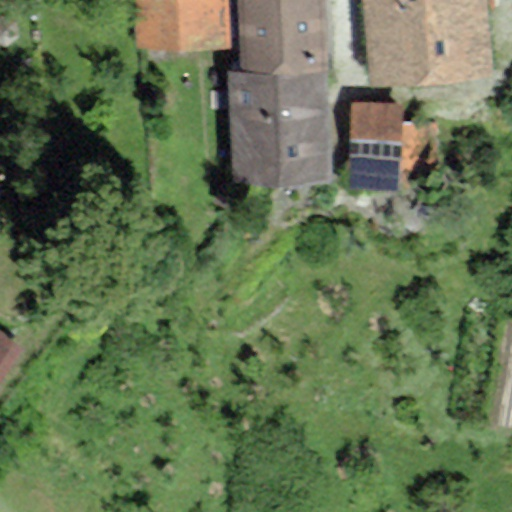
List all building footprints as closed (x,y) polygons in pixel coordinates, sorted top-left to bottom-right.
[(221,0),(141,0),(143,30),(223,25),(221,0)] [(315,0),(248,0),(252,78),(237,79),(240,175),(322,173),(315,0)] [(372,0),(378,61),(487,51),(481,0),(372,0)] [(399,179),(403,90),(349,88),(345,177),(399,179)] [(0,378),(27,355),(0,325),(0,378)]
